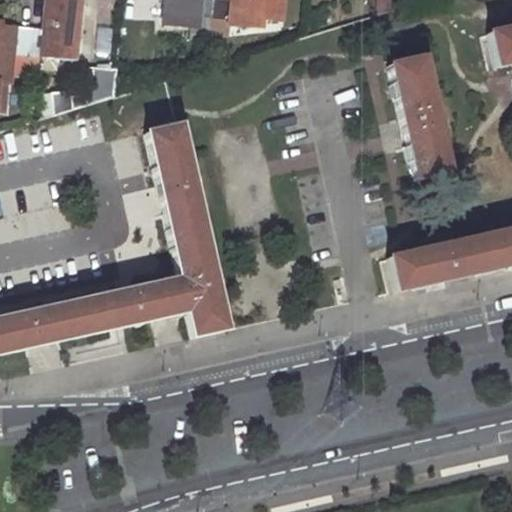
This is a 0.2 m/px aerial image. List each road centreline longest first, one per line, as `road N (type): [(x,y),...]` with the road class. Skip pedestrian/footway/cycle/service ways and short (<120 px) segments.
road 1 (unclassified): [(511,327),(148,410),(0,415)]
road 2 (unclassified): [(107,511),(167,489),(511,411)]
road 3 (unknown): [(316,96),(366,360)]
road 4 (unknown): [(143,151),(0,191)]
